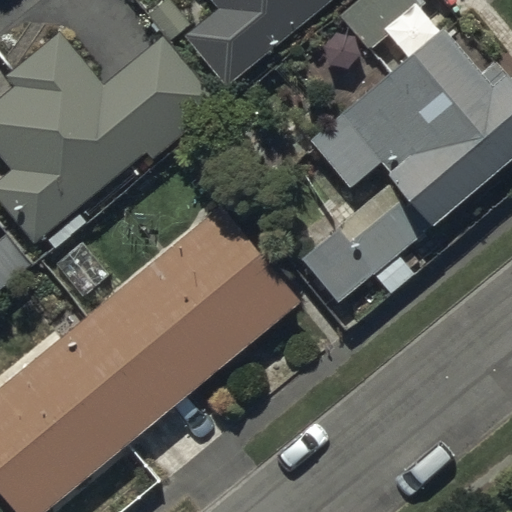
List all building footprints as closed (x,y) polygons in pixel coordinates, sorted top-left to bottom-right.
[(205,0),(218,15),(187,41),(231,94),(344,0),(205,0)] [(371,58),(426,11),(416,0),(362,0),(339,20),(371,58)] [(351,198),(382,169),(395,184),(391,188),(396,193),(306,274),(342,313),(424,239),(436,252),(511,183),(511,76),(498,60),(486,71),(449,29),(311,153),(351,198)] [(219,112),(164,47),(109,92),(62,36),(6,83),(18,97),(0,111),(0,160),(16,180),(0,192),(0,214),(36,258),(46,249),(55,260),(90,231),(81,219),(148,164),(151,168),(219,112)] [(0,496),(13,511),(57,511),(297,312),(218,218),(0,399),(0,496)]
